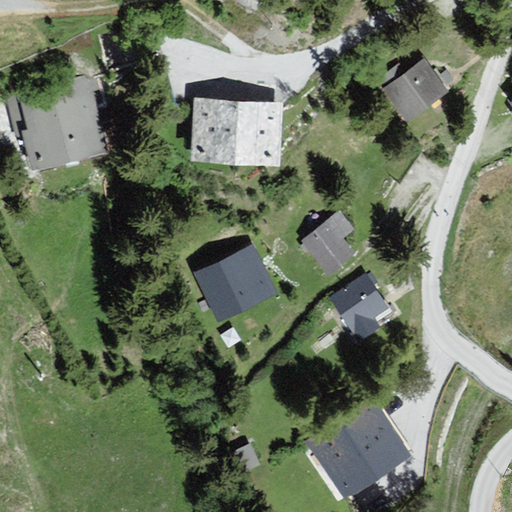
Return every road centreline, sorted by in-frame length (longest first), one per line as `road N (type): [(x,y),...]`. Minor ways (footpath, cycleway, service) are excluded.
road 1 (residential): [(458,195),(441,254),(444,323),(460,349),(511,384)]
road 2 (residential): [(458,195),(511,19)]
road 3 (residential): [(428,0),(276,74)]
